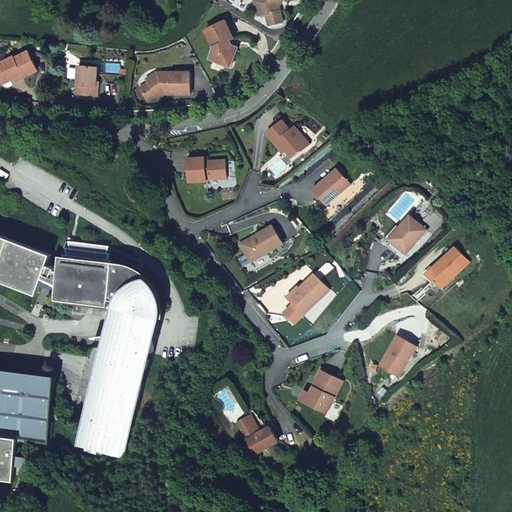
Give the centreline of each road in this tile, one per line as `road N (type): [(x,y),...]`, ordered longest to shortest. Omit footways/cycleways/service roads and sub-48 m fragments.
road 1 (residential): [(328,0),(255,98),(208,119),(124,129)]
road 2 (residential): [(187,231),(281,359)]
road 3 (residential): [(281,359),(327,341),(360,304),(389,291)]
road 4 (residential): [(124,129),(0,117)]
road 5 (residential): [(124,129),(158,169),(187,231)]
